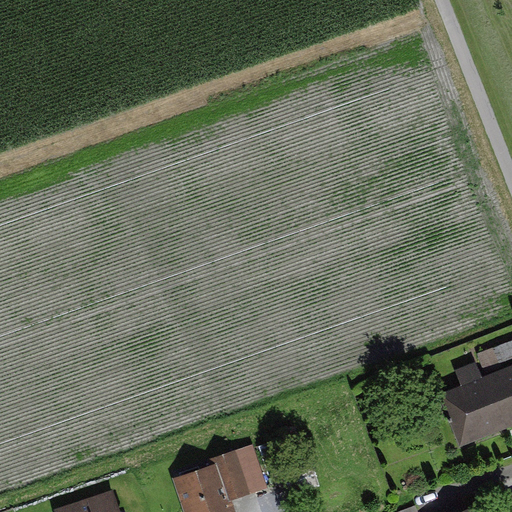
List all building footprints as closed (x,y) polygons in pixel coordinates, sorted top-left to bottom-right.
[(498,349),(477,358),(485,376),(506,367),(498,349)] [(511,367),(441,395),(462,448),(511,428),(511,367)] [(239,496),(270,487),(258,443),(227,451),(239,496)] [(236,511),(219,461),(173,476),(184,511),(236,511)] [(131,511),(123,488),(62,509),(63,511),(131,511)] [(491,511),(488,503),(464,511),(491,511)]
